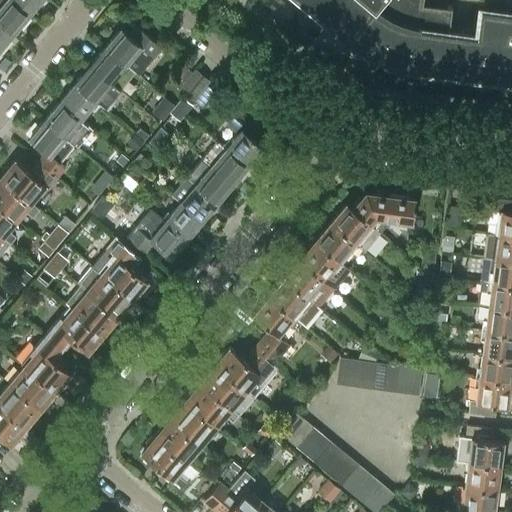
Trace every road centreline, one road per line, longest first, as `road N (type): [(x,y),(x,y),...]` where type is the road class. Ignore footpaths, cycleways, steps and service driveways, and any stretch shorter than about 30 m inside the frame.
road 1 (residential): [(76,445),(303,174),(338,149)]
road 2 (residential): [(157,0),(338,149)]
road 3 (residential): [(511,162),(377,145),(338,149)]
road 4 (residential): [(0,109),(92,0)]
